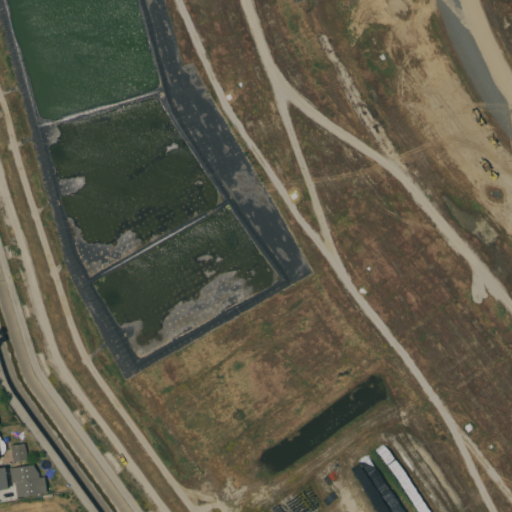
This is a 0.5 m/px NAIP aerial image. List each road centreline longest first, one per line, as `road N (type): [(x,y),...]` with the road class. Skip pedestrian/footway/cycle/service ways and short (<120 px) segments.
road 1 (residential): [(308,0),(367,112),(511,322)]
road 2 (residential): [(456,0),(496,97),(511,114)]
